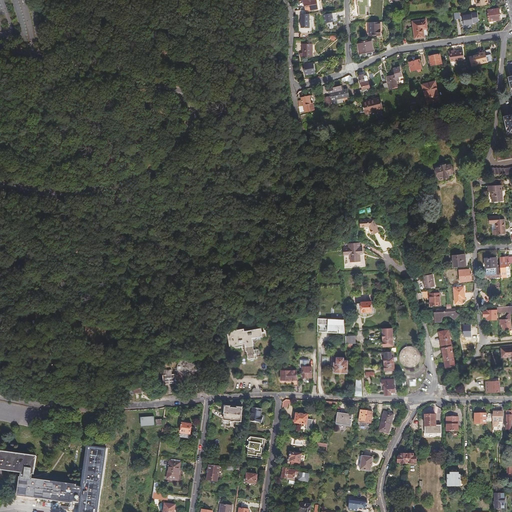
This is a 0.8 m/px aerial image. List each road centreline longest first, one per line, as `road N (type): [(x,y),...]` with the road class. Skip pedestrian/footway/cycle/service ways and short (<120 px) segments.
road 1 (tertiary): [(0,48),(178,92),(193,115),(145,173),(62,195),(0,186)]
road 2 (track): [(342,159),(289,206),(209,244),(86,249)]
road 3 (residential): [(502,34),(492,135),(471,185),(475,247)]
road 4 (tertiary): [(206,399),(82,406),(0,395)]
road 5 (track): [(0,125),(110,139),(186,98)]
road 6 (track): [(304,135),(379,195),(409,274)]
road 7 (residential): [(502,34),(397,50),(350,71)]
road 8 (tertiary): [(421,398),(277,395)]
road 9 (residential): [(383,511),(381,476),(421,398)]
